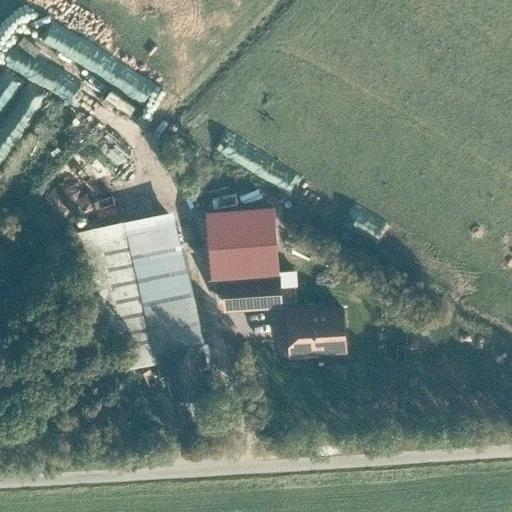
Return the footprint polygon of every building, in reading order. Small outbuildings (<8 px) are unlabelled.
[(21,0),(12,19),(59,43),(68,24),(21,0)] [(88,63),(97,40),(67,29),(58,52),(88,63)] [(23,85),(0,123),(0,171),(45,97),(23,85)] [(178,224),(79,246),(108,373),(161,361),(159,352),(204,342),(178,224)] [(288,304),(286,268),(222,272),(224,308),(288,304)] [(355,352),(353,302),(294,304),(297,355),(355,352)] [(215,391),(204,342),(159,352),(161,361),(170,401),(215,391)] [(189,419),(209,418),(208,398),(188,400),(189,419)]
